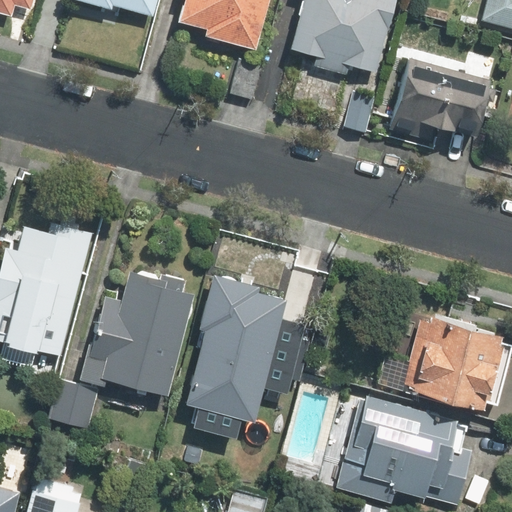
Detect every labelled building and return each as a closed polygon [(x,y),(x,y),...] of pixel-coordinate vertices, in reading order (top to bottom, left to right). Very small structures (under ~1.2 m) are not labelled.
[(0,0),(0,4),(15,8),(17,0),(0,0)] [(272,0),(187,0),(186,10),(215,17),(212,29),(264,41),(272,0)] [(310,0),(303,39),(325,43),(321,59),(355,66),(357,53),(384,59),(395,0),(310,0)] [(511,0),(490,0),(488,10),(511,16),(511,0)] [(501,62),(414,47),(403,114),(400,131),(427,135),(430,118),(490,128),(501,62)] [(262,61),(237,57),(231,92),(255,97),(262,61)] [(375,94),(350,89),(342,125),(367,131),(375,94)] [(2,349),(61,362),(92,229),(31,215),(26,237),(9,233),(0,270),(0,329),(6,331),(2,349)] [(196,274),(133,261),(126,293),(104,289),(86,374),(61,369),(53,407),(93,415),(102,373),(173,388),(196,274)] [(290,285),(223,270),(201,363),(264,378),(293,385),(302,349),(277,343),(290,285)] [(397,323),(387,378),(505,398),(511,354),(511,333),(504,332),(507,318),(432,305),(428,329),(415,327),(397,323)] [(202,381),(187,382),(189,405),(204,405),(202,381)] [(314,481),(330,423),(336,397),(302,389),(283,473),(314,481)] [(461,411),(370,391),(351,476),(470,503),(482,450),(453,444),(461,411)] [(254,404),(249,423),(285,432),(290,413),(254,404)] [(31,511),(87,511),(81,511),(88,477),(42,467),(31,511)] [(15,511),(22,483),(0,478),(0,511),(15,511)] [(265,511),(268,492),(231,488),(228,511),(265,511)] [(404,511),(406,508),(359,498),(356,511),(404,511)]
